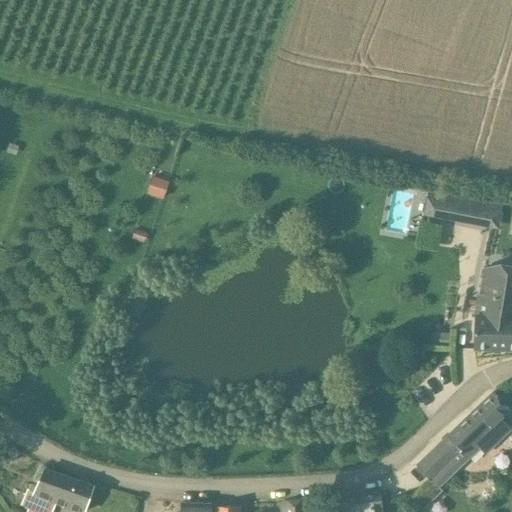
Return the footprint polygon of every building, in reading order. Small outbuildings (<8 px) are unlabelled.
[(152,174),(146,193),(163,199),(169,180),(152,174)] [(442,195),(437,216),(488,226),(493,205),(442,195)] [(476,314),(477,314),(475,348),(511,350),(511,272),(487,269),(483,268),(476,314)] [(510,409),(504,403),(506,399),(502,395),(498,397),(493,392),(448,435),(452,439),(438,452),(434,449),(417,465),(431,480),(463,450),(469,457),(480,447),(486,453),(510,429),(500,419),(510,409)] [(37,511),(52,511),(57,500),(83,510),(93,486),(46,468),(37,492),(27,488),(20,506),(37,511)] [(442,490),(438,487),(431,480),(413,497),(423,508),(442,490)] [(383,511),(381,492),(344,497),(345,511),(383,511)] [(307,511),(307,500),(282,501),(282,511),(307,511)] [(211,511),(211,503),(182,503),(181,511),(211,511)]
